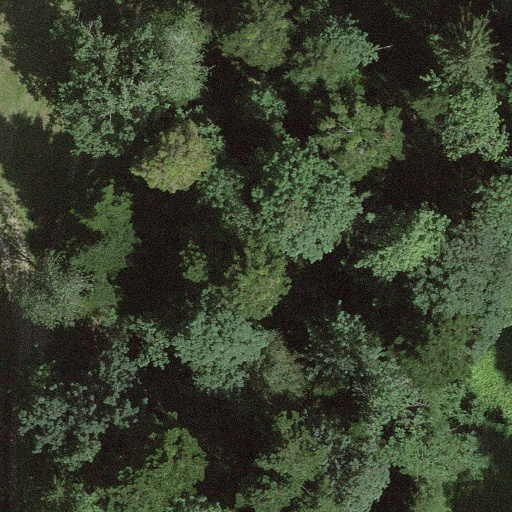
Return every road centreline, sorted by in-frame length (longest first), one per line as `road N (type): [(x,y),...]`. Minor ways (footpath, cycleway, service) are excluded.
road 1 (track): [(165,0),(64,264),(40,349),(35,511)]
road 2 (track): [(0,230),(40,349)]
